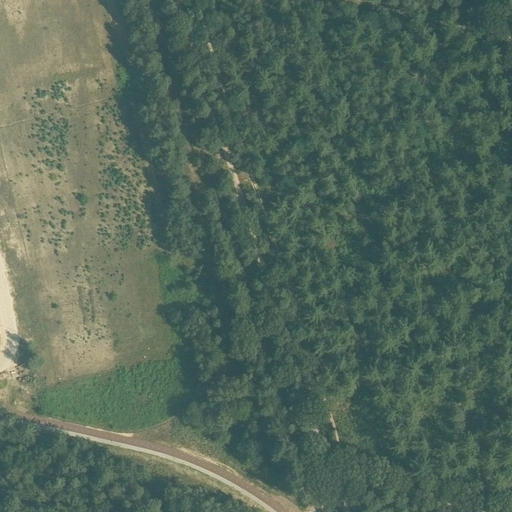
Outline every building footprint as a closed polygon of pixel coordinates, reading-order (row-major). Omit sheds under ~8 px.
[(11,0),(0,0),(0,5),(0,7),(1,7),(7,6),(9,11),(13,11),(11,5),(12,5),(11,0)] [(23,0),(11,0),(12,5),(13,5),(13,4),(19,3),(20,9),(24,8),(23,2),(24,2),(23,0)] [(108,27),(97,30),(102,53),(115,50),(110,26),(108,27)] [(97,30),(86,32),(91,55),(102,53),(97,30)] [(86,32),(74,35),(79,58),(91,55),(86,32)] [(74,35),(62,38),(67,61),(79,58),(74,35)] [(62,38),(51,40),(56,63),(67,61),(62,38)] [(51,40),(39,43),(44,66),(56,63),(51,40)] [(28,45),(26,45),(31,69),(44,66),(39,43),(28,45)] [(7,46),(0,47),(0,55),(9,54),(7,46)] [(9,54),(0,55),(0,64),(10,62),(9,54)] [(10,62),(0,64),(0,73),(12,71),(10,62)] [(12,71),(0,73),(0,83),(14,81),(12,71)]
